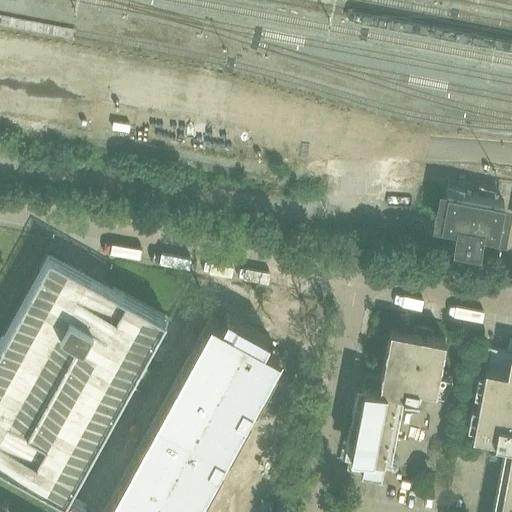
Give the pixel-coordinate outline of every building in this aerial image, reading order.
[(447,190),(441,224),(455,226),(452,243),(480,248),(483,232),(498,235),(504,201),(447,190)] [(0,460),(64,496),(165,314),(72,263),(49,250),(0,338),(0,460)] [(192,511),(197,504),(202,507),(223,469),(217,466),(224,453),(229,456),(250,419),(245,416),(251,404),(256,407),(277,369),(272,367),(279,354),(263,345),(268,335),(227,312),(222,322),(211,316),(103,511),(17,511),(0,502),(0,511),(192,511)] [(435,388),(445,337),(431,334),(433,327),(422,325),(422,328),(421,332),(390,326),(381,377),(369,374),(367,384),(364,383),(347,468),(381,474),(395,398),(413,406),(418,395),(418,394),(417,393),(418,385),(435,388)] [(511,511),(511,350),(489,346),(472,433),(511,441),(498,511),(511,511)]
